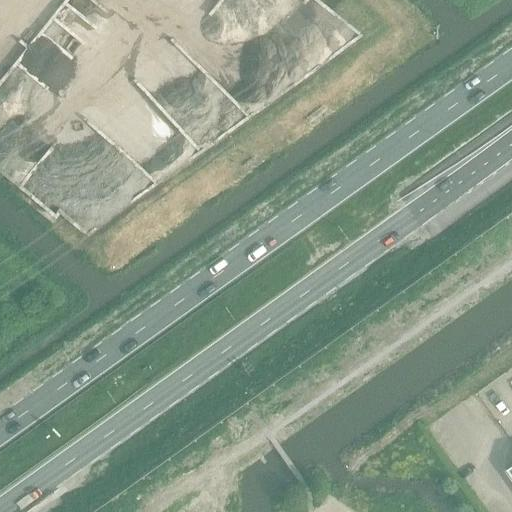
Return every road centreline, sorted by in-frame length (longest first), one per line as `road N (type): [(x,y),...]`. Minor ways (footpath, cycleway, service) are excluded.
road 1 (primary): [(1,511),(511,142)]
road 2 (primary): [(511,65),(0,432)]
